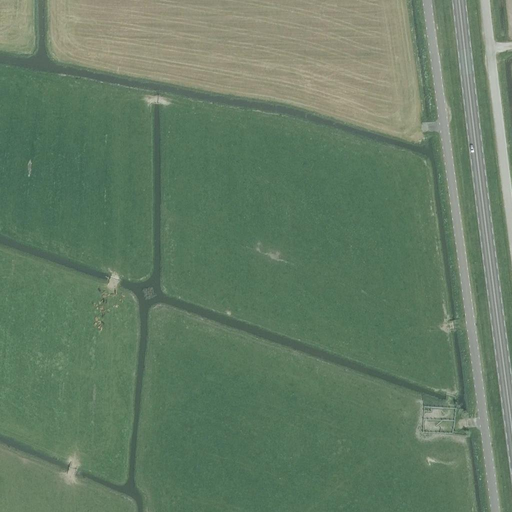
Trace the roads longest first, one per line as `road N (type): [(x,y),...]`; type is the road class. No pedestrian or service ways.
road 1 (unclassified): [(495,511),(426,0)]
road 2 (primary): [(511,435),(458,0)]
road 3 (unclassified): [(484,0),(511,226)]
